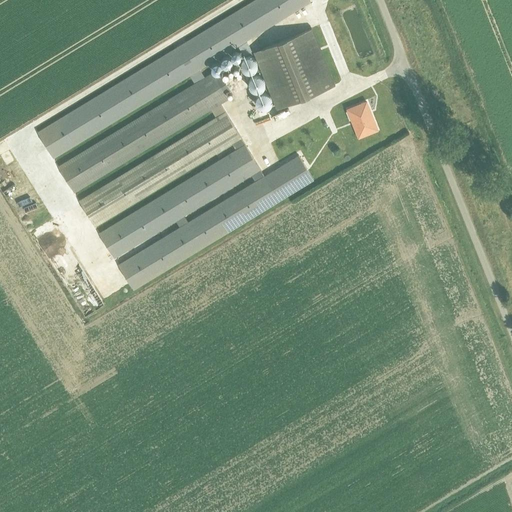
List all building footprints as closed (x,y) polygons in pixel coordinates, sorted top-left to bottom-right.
[(241,137),(225,111),(220,103),(229,98),(213,72),(204,77),(199,69),(311,1),(310,0),(254,0),(38,132),(53,157),(191,73),(197,82),(59,166),(74,192),(212,108),(217,117),(79,200),(95,226),(233,142),(237,149),(99,233),(115,259),(252,175),(256,181),(118,265),(134,290),(280,202),(314,181),(299,155),(264,176),(251,154),(241,137)] [(278,107),(334,85),(311,29),(255,52),(278,107)] [(233,54),(233,55),(233,57),(234,58),(234,59),(236,59),(237,60),(238,59),(240,59),(241,58),(241,57),(241,55),(241,54),(241,53),(240,52),(238,51),(237,51),(236,51),(234,52),(234,53),(233,54)] [(222,59),(222,61),(222,62),(223,64),(224,65),(225,66),(226,66),(228,66),(229,66),(231,66),(232,65),(233,64),(233,62),(234,61),(233,59),(233,58),(232,57),(231,56),(229,55),(228,55),(226,55),(225,56),(224,57),(223,58),(222,59)] [(241,63),(241,65),(241,66),(242,68),(243,70),(244,71),(246,72),(248,73),(250,73),(252,73),(253,72),(255,71),(256,70),(257,68),(258,66),(258,64),(258,63),(257,61),(256,59),(255,58),(253,57),(252,56),(250,56),(248,56),(246,57),(244,58),(243,59),(242,61),(241,63)] [(212,66),(212,67),(212,69),(213,70),(214,71),(215,72),(216,73),(218,73),(219,73),(221,72),(222,71),(223,70),(223,69),(223,67),(223,66),(223,64),(222,63),(221,62),(219,61),(218,61),(216,61),(215,62),(214,63),(213,64),(212,66)] [(249,81),(249,83),(249,85),(250,87),(251,88),(252,90),(254,91),(255,91),(257,92),(259,91),(261,91),(263,90),(264,88),(265,87),(266,85),(266,83),(266,81),(265,79),(264,78),(263,76),(261,75),(259,75),(257,75),(255,75),(254,75),(252,76),(251,78),(250,79),(249,81)] [(256,99),(256,100),(256,102),(257,104),(258,106),(259,107),(261,108),(262,109),(264,109),(266,109),(268,108),(270,107),(271,106),(272,104),(273,102),(273,100),(273,99),(272,97),(271,95),(270,94),(268,93),(266,92),(264,92),(262,92),(261,93),(259,94),(258,95),(257,97),(256,99)] [(359,137),(378,130),(367,101),(351,108),(359,127),(355,128),(359,137)] [(59,231),(43,236),(48,254),(56,252),(59,265),(69,262),(59,231)]
